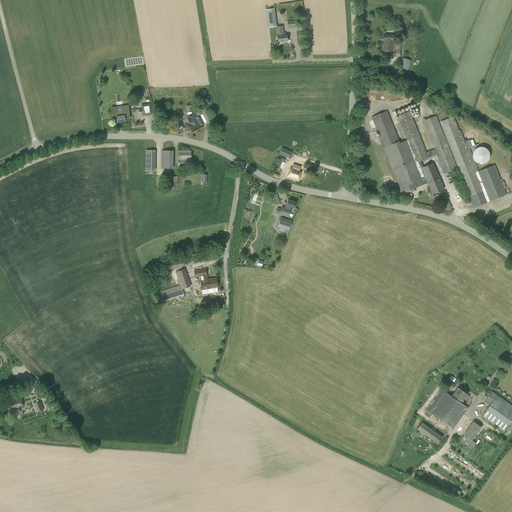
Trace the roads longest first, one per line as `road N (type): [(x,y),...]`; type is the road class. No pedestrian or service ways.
road 1 (tertiary): [(345,198),(282,184),(180,139),(78,138),(37,150)]
road 2 (unclassified): [(345,198),(351,0)]
road 3 (tertiary): [(511,259),(454,222),(345,198)]
road 4 (unclassified): [(37,150),(0,13)]
